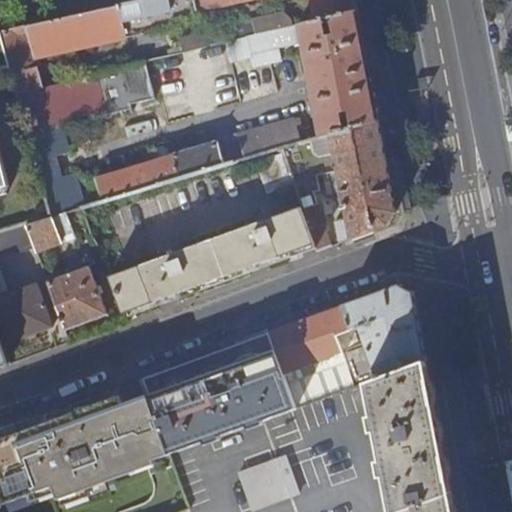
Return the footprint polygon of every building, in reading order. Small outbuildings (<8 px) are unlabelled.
[(140,0),(0,31),(11,68),(18,94),(43,87),(35,58),(126,37),(125,32),(176,20),(175,15),(242,0),(311,0),(315,21),(328,18),(333,17),(357,11),(355,0),(140,0)] [(328,18),(315,21),(297,26),(225,43),(228,62),(251,56),(253,66),(281,60),(278,48),(301,43),(320,137),(345,129),(340,113),(345,111),(346,115),(350,113),(354,127),(379,119),(370,76),(357,11),(333,17),(337,34),(328,36),(325,26),(329,24),(328,18)] [(168,51),(170,57),(225,43),(297,26),(295,18),(290,20),(288,12),(179,40),(181,48),(168,51)] [(43,87),(18,94),(49,206),(53,217),(67,214),(82,209),(94,206),(91,198),(82,200),(75,175),(62,178),(55,156),(70,152),(61,122),(105,111),(107,115),(132,108),(131,104),(155,98),(146,62),(43,87)] [(314,243),(317,252),(331,246),(319,203),(314,192),(320,191),(317,175),(338,171),(339,179),(333,181),(336,194),(342,192),(348,220),(336,222),(340,243),(355,238),(389,225),(397,211),(387,163),(379,119),(354,127),(345,129),(320,137),(301,143),(283,148),(284,152),(314,243)] [(97,178),(104,202),(283,148),(301,143),(295,121),(281,125),(280,122),(218,139),(218,142),(97,178)] [(0,191),(8,189),(12,188),(0,144),(0,191)] [(110,277),(124,314),(314,243),(284,152),(256,163),(269,192),(280,204),(286,212),(110,277)] [(0,199),(10,197),(8,189),(0,191),(0,199)] [(37,210),(40,221),(53,217),(49,206),(37,210)] [(67,214),(53,217),(63,242),(75,237),(67,214)] [(40,221),(26,225),(35,248),(37,253),(63,242),(53,217),(40,221)] [(0,325),(3,325),(10,343),(53,327),(38,283),(11,292),(0,263),(0,257),(35,248),(26,225),(0,232),(0,325)] [(47,281),(66,330),(108,315),(90,266),(47,281)] [(355,386),(426,359),(413,292),(400,285),(373,295),(343,306),(352,328),(353,328),(354,329),(360,326),(366,341),(360,343),(342,350),(355,386)] [(333,394),(355,386),(342,350),(360,343),(354,329),(353,328),(352,328),(343,306),(307,319),(271,331),(286,373),(300,367),(314,362),(315,365),(318,364),(317,361),(322,359),(326,372),(325,373),(333,394)] [(398,511),(452,493),(426,359),(355,386),(333,394),(322,398),(299,407),(290,383),(286,373),(271,331),(143,379),(149,394),(171,453),(192,509),(192,511),(398,511)] [(0,345),(7,365),(10,364),(0,335),(0,345)] [(300,367),(286,373),(290,383),(304,377),(300,367)] [(304,377),(290,383),(299,407),(322,398),(314,374),(304,377)] [(149,394),(143,379),(139,380),(145,396),(149,394)] [(171,453),(149,394),(145,396),(144,396),(126,411),(120,395),(94,405),(94,407),(77,414),(78,416),(63,421),(62,416),(49,421),(46,414),(6,429),(7,431),(0,434),(0,511),(7,510),(7,511),(16,511),(53,499),(52,497),(50,490),(55,488),(58,495),(60,501),(62,500),(89,491),(105,485),(102,478),(155,458),(171,453)] [(158,465),(155,458),(102,478),(105,485),(158,465)] [(55,488),(50,490),(52,497),(58,495),(55,488)] [(92,497),(89,491),(62,500),(65,507),(92,497)] [(455,511),(452,493),(398,511),(455,511)]
